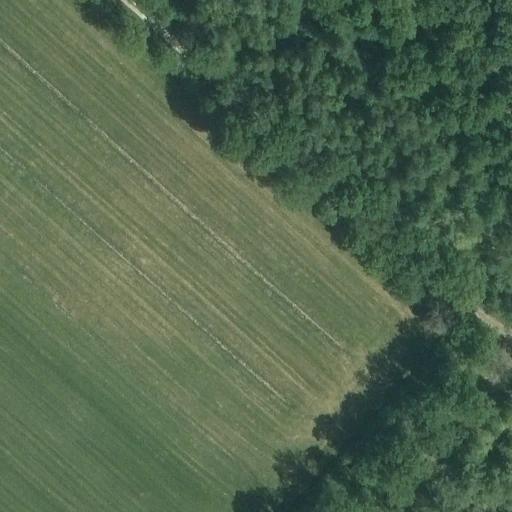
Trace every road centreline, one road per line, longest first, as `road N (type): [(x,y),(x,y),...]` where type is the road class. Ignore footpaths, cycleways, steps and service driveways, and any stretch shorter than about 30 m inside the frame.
road 1 (track): [(511,337),(477,316),(127,0)]
road 2 (track): [(379,511),(511,354)]
